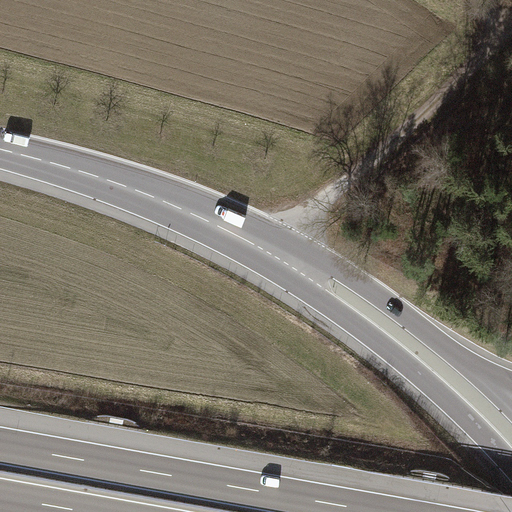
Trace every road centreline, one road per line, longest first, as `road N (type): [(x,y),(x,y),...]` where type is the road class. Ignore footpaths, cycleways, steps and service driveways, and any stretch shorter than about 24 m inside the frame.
road 1 (motorway): [(373,511),(0,445)]
road 2 (track): [(269,247),(481,70),(495,38),(489,12),(474,0)]
road 3 (tertiary): [(269,247),(439,391),(511,468)]
road 4 (tertiary): [(0,149),(131,188),(269,247)]
road 5 (tertiary): [(461,359),(354,278),(269,247)]
